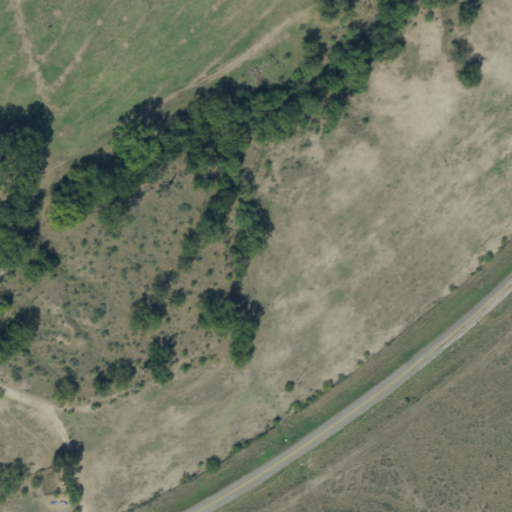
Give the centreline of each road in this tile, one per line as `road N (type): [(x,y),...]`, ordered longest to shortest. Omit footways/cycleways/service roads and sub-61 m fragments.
road 1 (tertiary): [(511,281),(337,419),(192,511)]
road 2 (residential): [(0,413),(67,456),(90,511)]
